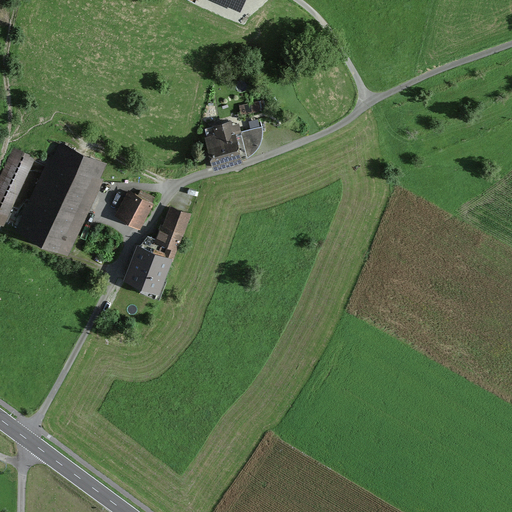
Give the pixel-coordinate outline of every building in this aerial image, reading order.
[(250,0),(219,0),(246,11),(250,0)] [(224,133),(211,138),(220,167),(256,155),(265,147),(269,135),(267,123),(247,129),(244,118),(222,125),(224,133)] [(61,142),(25,227),(72,247),(108,162),(61,142)] [(35,158),(15,149),(0,182),(0,219),(6,222),(35,158)] [(153,201),(133,191),(122,214),(142,224),(153,201)] [(156,253),(138,247),(126,282),(162,294),(190,216),(171,210),(156,253)]
